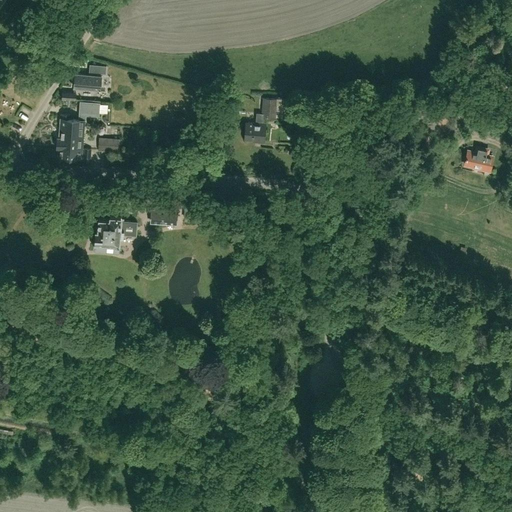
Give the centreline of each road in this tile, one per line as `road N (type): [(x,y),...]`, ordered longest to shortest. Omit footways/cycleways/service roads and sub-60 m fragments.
road 1 (tertiary): [(511,454),(360,391),(344,377),(331,346),(319,227),(299,196),(272,187),(8,166)]
road 2 (unclassified): [(8,166),(108,0)]
road 3 (track): [(383,401),(397,379),(411,376),(511,427)]
road 4 (track): [(366,511),(360,391)]
